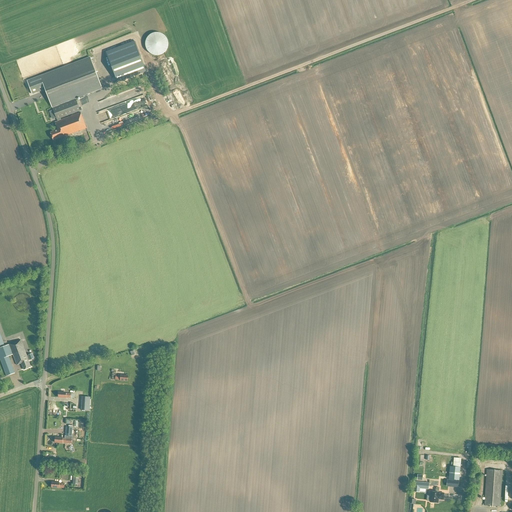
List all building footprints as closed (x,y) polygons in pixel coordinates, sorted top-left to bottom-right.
[(168,48),(168,44),(168,41),(166,38),(164,35),(161,33),(157,33),(154,33),(150,35),(148,37),(146,40),(145,44),(146,47),(147,50),(150,53),(153,55),(156,55),(160,55),(163,54),(166,51),(168,48)] [(135,41),(106,52),(117,82),(146,72),(135,41)] [(77,97),(102,88),(91,57),(27,82),(32,94),(45,89),(52,107),(53,108),(52,108),(57,120),(57,121),(55,123),(57,130),(50,132),(53,140),(59,138),(60,139),(61,138),(62,142),(67,140),(65,136),(87,128),(81,113),(61,120),(61,118),(80,111),(76,100),(60,106),(60,104),(77,98),(77,97)] [(34,358),(32,354),(27,356),(21,340),(4,346),(0,334),(0,357),(7,376),(15,373),(8,356),(13,354),(17,365),(22,363),(24,370),(31,367),(28,360),(34,358)] [(82,397),(81,410),(89,411),(90,398),(82,397)] [(66,427),(65,438),(63,438),(55,437),(55,442),(62,443),(71,443),(73,428),(66,427)] [(450,466),(449,479),(459,480),(460,467),(450,466)] [(484,505),(500,507),(502,471),(487,470),(484,505)] [(459,481),(447,480),(446,487),(458,488),(459,481)] [(414,482),(413,492),(419,492),(420,488),(429,489),(429,483),(414,482)] [(427,496),(427,501),(429,501),(431,501),(431,502),(438,502),(438,499),(443,499),(444,493),(439,492),(436,492),(431,492),(431,496),(427,496)]
